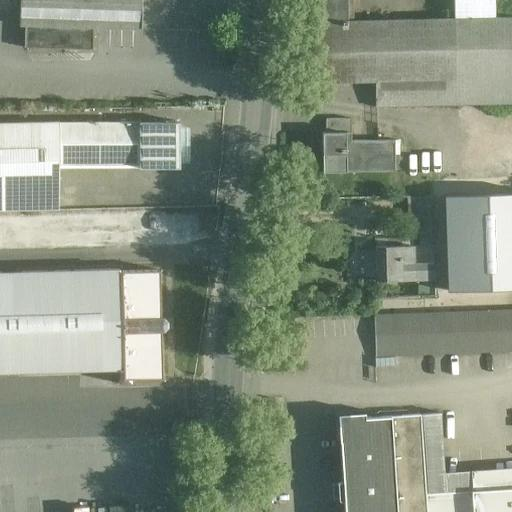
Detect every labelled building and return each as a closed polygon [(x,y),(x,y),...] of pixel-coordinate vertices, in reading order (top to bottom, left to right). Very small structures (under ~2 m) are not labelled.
[(20,0),(20,27),(26,27),(25,48),(92,50),(93,28),(99,29),(133,29),(139,30),(139,0),(20,0)] [(511,18),(346,23),(345,0),(316,0),(317,23),(312,24),(314,83),(374,82),(375,107),(435,106),(435,104),(511,102),(511,18)] [(349,120),(324,120),(324,132),(349,132),(349,120)] [(194,125),(0,131),(0,208),(67,206),(66,168),(143,165),(144,173),(195,171),(194,125)] [(393,141),(349,141),(349,132),(324,132),(320,132),(320,172),(393,172),(393,141)] [(430,197),(407,197),(408,221),(419,221),(419,224),(432,224),(431,217),(430,197)] [(119,224),(119,216),(81,214),(81,223),(119,224)] [(420,246),(401,246),(400,240),(375,236),(375,253),(364,254),(364,275),(376,277),(376,282),(414,281),(414,284),(418,284),(418,281),(434,281),(432,224),(419,224),(420,246)] [(167,268),(0,274),(0,378),(125,375),(125,384),(171,384),(167,268)] [(511,312),(378,316),(379,354),(511,351),(511,312)] [(380,419),(343,421),(348,488),(350,511),(511,511),(511,473),(472,476),(473,489),(449,491),(443,414),(380,419)]
